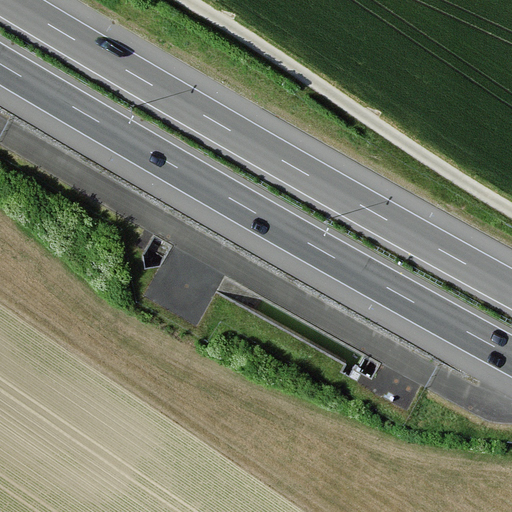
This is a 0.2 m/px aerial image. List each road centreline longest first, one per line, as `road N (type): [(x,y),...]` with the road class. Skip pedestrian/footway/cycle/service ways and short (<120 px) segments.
road 1 (motorway): [(0,63),(511,356)]
road 2 (motorway): [(511,289),(8,0)]
road 3 (track): [(511,210),(187,0)]
